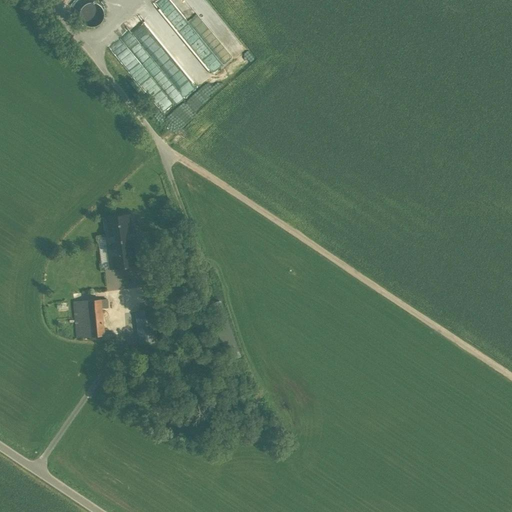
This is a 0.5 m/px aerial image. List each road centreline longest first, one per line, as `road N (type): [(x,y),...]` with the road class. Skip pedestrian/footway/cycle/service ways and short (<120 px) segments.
road 1 (track): [(163,160),(195,165),(511,378)]
road 2 (unclassified): [(46,0),(141,117),(175,188)]
